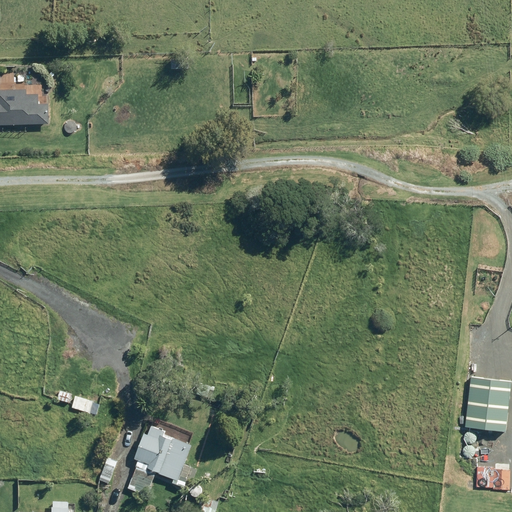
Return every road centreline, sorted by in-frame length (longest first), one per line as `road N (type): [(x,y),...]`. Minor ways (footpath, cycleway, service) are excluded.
road 1 (track): [(0,183),(305,163),(382,172),(455,195),(511,186)]
road 2 (track): [(0,270),(115,328)]
